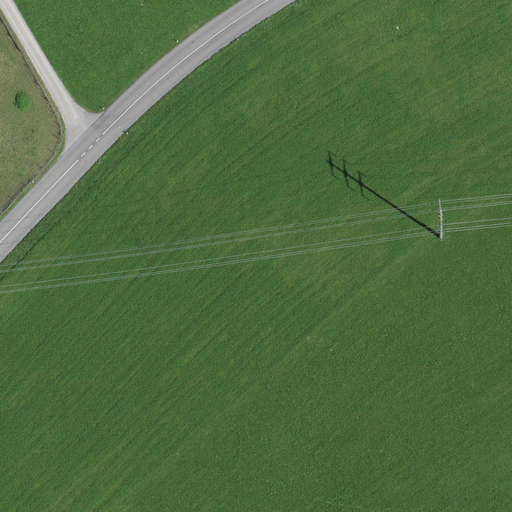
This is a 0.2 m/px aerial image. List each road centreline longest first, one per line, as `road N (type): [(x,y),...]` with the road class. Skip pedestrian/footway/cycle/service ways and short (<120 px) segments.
road 1 (tertiary): [(0,243),(172,68),(270,0)]
road 2 (track): [(92,146),(8,0)]
